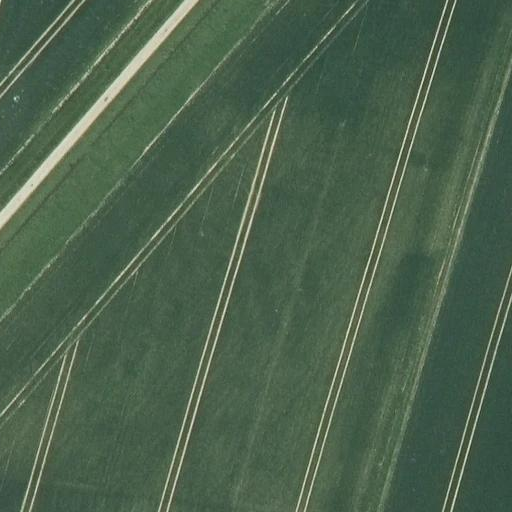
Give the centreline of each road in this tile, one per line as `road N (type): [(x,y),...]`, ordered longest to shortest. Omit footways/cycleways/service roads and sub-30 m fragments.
road 1 (track): [(373,511),(511,47)]
road 2 (track): [(196,0),(0,225)]
